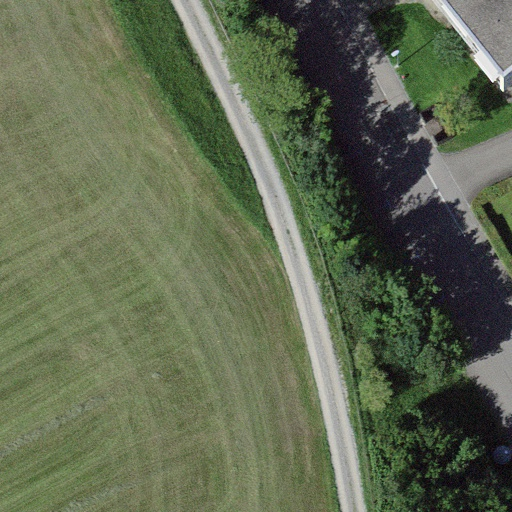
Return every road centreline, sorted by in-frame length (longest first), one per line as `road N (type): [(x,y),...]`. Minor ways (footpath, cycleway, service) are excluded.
road 1 (track): [(187,0),(273,177),(338,420),(354,511)]
road 2 (residential): [(299,0),(511,393)]
